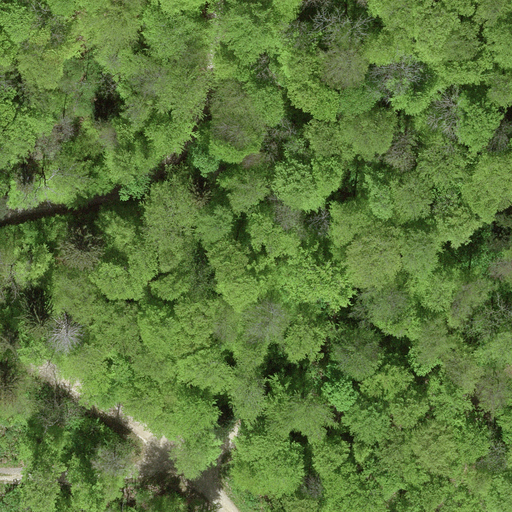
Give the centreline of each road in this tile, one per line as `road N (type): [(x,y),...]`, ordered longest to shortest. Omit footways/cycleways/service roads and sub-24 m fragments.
road 1 (track): [(511,392),(271,418),(139,475),(0,475)]
road 2 (track): [(0,213),(104,196),(155,174),(189,136),(213,72),(213,0)]
road 3 (track): [(220,511),(181,461),(0,343)]
